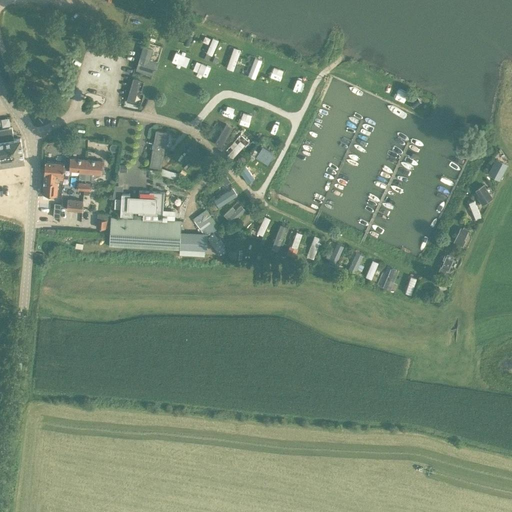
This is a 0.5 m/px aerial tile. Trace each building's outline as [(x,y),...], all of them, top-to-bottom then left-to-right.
[(189,27),(182,43),(190,46),(196,30),(189,27)] [(206,34),(203,41),(210,43),(212,37),(206,34)] [(213,54),(221,39),(214,35),(206,51),(213,54)] [(144,43),(137,68),(156,74),(161,59),(153,57),(156,47),(144,43)] [(233,45),(229,67),(237,69),(242,46),(233,45)] [(248,74),(257,77),(264,58),(256,55),(248,74)] [(274,65),(271,76),(281,79),(284,68),(274,65)] [(142,104),(145,92),(139,91),(142,77),(133,75),(127,101),(142,104)] [(394,100),(400,103),(405,93),(398,90),(394,100)] [(409,103),(417,107),(421,101),(412,96),(409,103)] [(253,130),(259,119),(250,114),(244,125),(253,130)] [(267,119),(262,129),(271,134),(276,124),(267,119)] [(227,121),(217,141),(224,145),(235,125),(227,121)] [(14,139),(12,127),(0,129),(0,164),(24,160),(20,138),(14,139)] [(161,168),(163,157),(167,131),(155,129),(149,166),(161,168)] [(244,143),(236,137),(226,150),(235,156),(244,143)] [(498,156),(491,172),(505,177),(511,161),(498,156)] [(44,172),(57,173),(57,180),(63,180),(63,170),(79,171),(79,178),(85,179),(86,159),(70,157),(69,162),(45,161),(44,172)] [(102,160),(86,159),(85,179),(91,179),(105,173),(102,167),(102,160)] [(254,184),(261,178),(245,161),(239,167),(254,184)] [(44,172),(42,193),(57,195),(57,180),(57,173),(44,172)] [(479,195),(477,197),(482,204),(493,197),(483,183),(475,189),(479,195)] [(180,231),(181,220),(174,220),(175,210),(163,209),(164,191),(138,190),(138,194),(130,194),(130,193),(121,192),(121,198),(114,197),(114,207),(120,208),(120,214),(132,215),(133,209),(138,210),(138,212),(143,212),(143,218),(110,216),(109,246),(180,249),(179,253),(204,254),(205,236),(207,235),(220,253),(226,249),(213,231),(219,226),(206,208),(192,218),(202,233),(180,231)] [(222,203),(237,196),(235,191),(220,198),(222,203)] [(476,218),(483,216),(477,198),(470,201),(476,218)] [(67,209),(82,210),(83,200),(67,199),(67,209)] [(245,209),(241,204),(235,209),(232,205),(223,214),(231,222),(245,209)] [(271,245),(284,216),(274,211),(264,234),(258,231),(254,238),(271,245)] [(265,214),(258,230),(263,233),(271,216),(265,214)] [(280,249),(289,225),(282,222),(273,247),(280,249)] [(468,229),(465,223),(463,228),(460,226),(453,241),(462,245),(465,239),(464,238),(468,230),(468,229)] [(289,226),(280,250),(295,256),(304,231),(289,226)] [(309,252),(317,254),(323,236),(316,233),(309,252)] [(305,252),(310,236),(304,234),(299,250),(305,252)] [(337,264),(346,244),(340,241),(331,261),(337,264)] [(358,250),(351,268),(358,270),(365,252),(358,250)] [(454,251),(451,250),(449,253),(448,253),(447,255),(444,254),(442,259),(444,259),(440,266),(448,270),(453,258),(451,257),(452,255),(456,257),(457,254),(453,253),(454,251)] [(373,257),(367,275),(374,277),(380,260),(373,257)] [(391,265),(384,285),(393,288),(400,268),(391,265)] [(406,292),(414,293),(418,275),(410,274),(406,292)]
